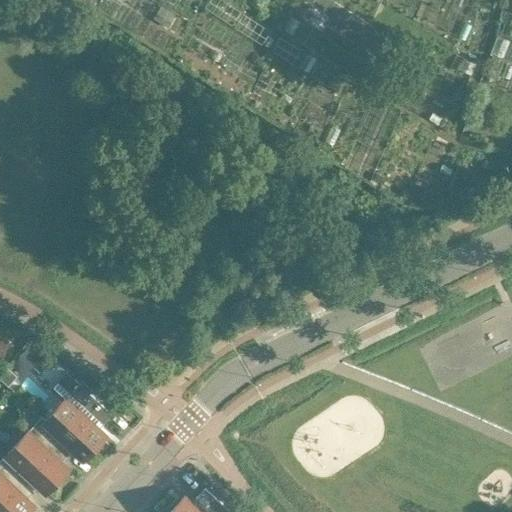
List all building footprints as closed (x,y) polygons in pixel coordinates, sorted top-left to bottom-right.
[(0,357),(3,359),(10,340),(0,337),(0,357)] [(7,366),(0,373),(0,377),(9,385),(18,375),(7,366)] [(105,434),(95,425),(99,420),(102,423),(112,413),(90,392),(92,389),(82,380),(79,383),(67,371),(50,389),(62,400),(45,419),(42,415),(41,416),(84,456),(105,434)] [(103,383),(97,390),(112,404),(119,396),(103,383)] [(41,416),(7,452),(47,489),(67,467),(60,461),(74,447),(84,456),(41,416)] [(7,452),(0,460),(0,511),(25,511),(33,504),(26,498),(39,484),(46,490),(47,489),(7,452)] [(184,495),(168,511),(232,511),(205,487),(191,502),(184,495)]
